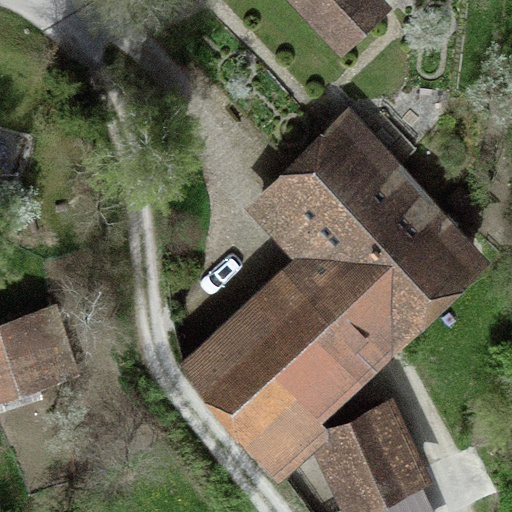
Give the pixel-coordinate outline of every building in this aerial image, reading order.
[(308,0),(345,37),(377,6),(371,0),(308,0)] [(350,128),(274,201),(324,255),(393,330),(472,254),(350,128)] [(296,423),(393,330),(324,255),(195,373),(282,471),(313,441),(296,423)] [(0,389),(43,374),(45,379),(72,370),(51,307),(24,317),(27,327),(0,336),(0,389)] [(424,511),(378,408),(323,433),(358,511),(424,511)]
